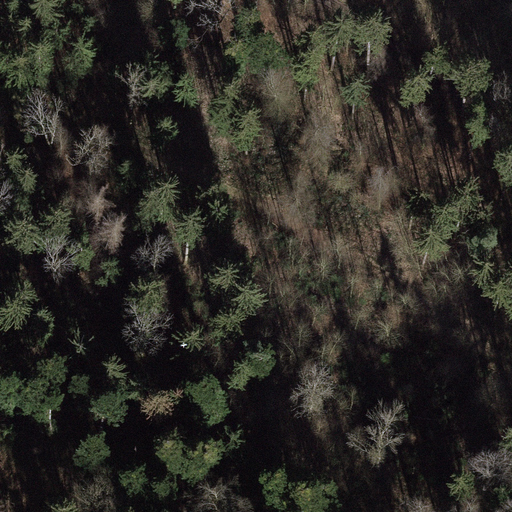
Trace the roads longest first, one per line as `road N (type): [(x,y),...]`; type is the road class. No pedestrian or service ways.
road 1 (track): [(511,365),(224,179),(54,121),(0,73)]
road 2 (track): [(305,511),(193,399),(28,298),(0,266)]
road 3 (track): [(226,0),(369,117),(407,172),(511,210)]
road 4 (track): [(343,0),(511,107)]
road 5 (track): [(118,511),(0,413)]
